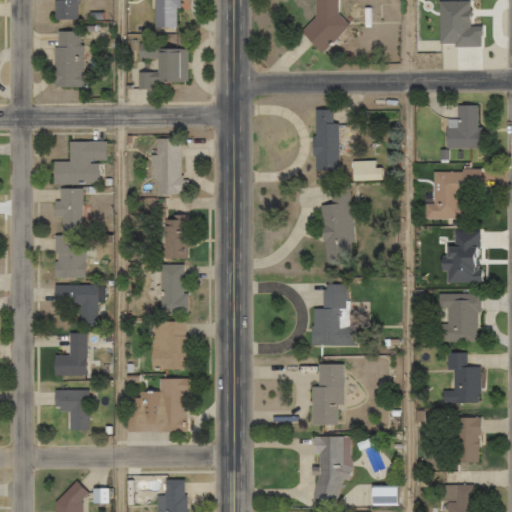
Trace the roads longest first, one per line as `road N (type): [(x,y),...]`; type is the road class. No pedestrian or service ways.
road 1 (residential): [(27,511),(23,0)]
road 2 (secondary): [(237,511),(235,0)]
road 3 (residential): [(235,83),(511,80)]
road 4 (residential): [(236,457),(0,456)]
road 5 (residential): [(235,114),(0,119)]
